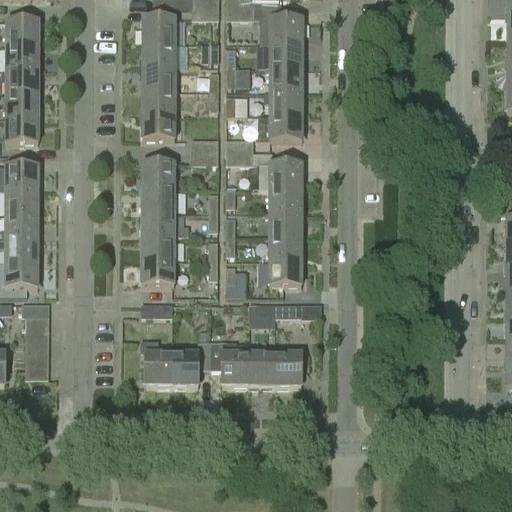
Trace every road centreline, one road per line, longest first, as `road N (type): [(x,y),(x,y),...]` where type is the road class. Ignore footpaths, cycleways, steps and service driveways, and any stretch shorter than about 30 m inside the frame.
road 1 (residential): [(80,444),(81,0)]
road 2 (residential): [(340,439),(337,0)]
road 3 (residential): [(465,438),(465,162)]
road 4 (residential): [(340,439),(80,444)]
road 5 (residential): [(465,162),(462,0)]
road 6 (residential): [(465,438),(340,439)]
